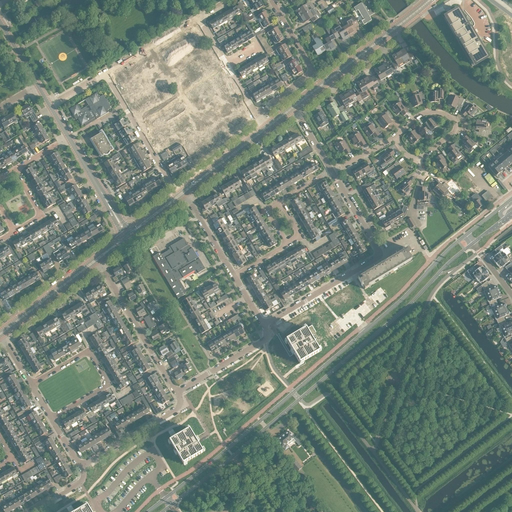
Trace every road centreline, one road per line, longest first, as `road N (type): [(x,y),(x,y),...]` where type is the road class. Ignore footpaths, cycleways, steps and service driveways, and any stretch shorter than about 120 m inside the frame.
road 1 (secondary): [(466,234),(403,297),(147,511)]
road 2 (secondary): [(232,456),(472,242)]
road 3 (tertiary): [(293,106),(429,0)]
road 4 (residential): [(176,392),(97,259)]
road 5 (residential): [(256,114),(311,71),(270,0)]
road 6 (residential): [(262,325),(378,257)]
road 7 (residential): [(79,466),(176,408),(176,392)]
road 8 (residential): [(421,157),(454,130),(453,119),(429,112),(392,139)]
road 9 (tertiary): [(0,334),(97,259)]
